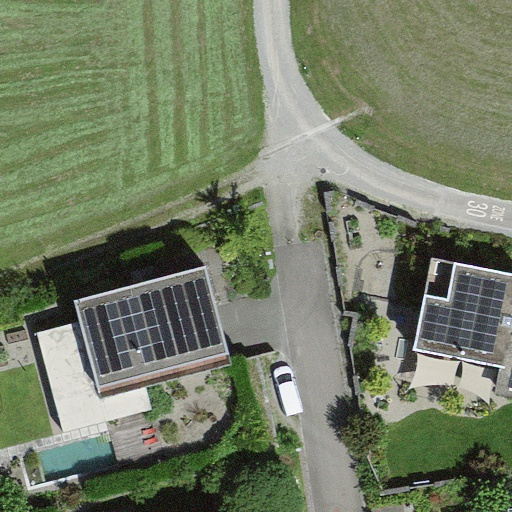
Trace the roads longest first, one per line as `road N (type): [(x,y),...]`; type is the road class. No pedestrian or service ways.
road 1 (track): [(314,134),(297,159),(212,203),(0,291)]
road 2 (residential): [(301,243),(342,511)]
road 3 (residential): [(511,216),(373,177),(314,134)]
road 4 (residential): [(272,0),(290,90),(314,134)]
